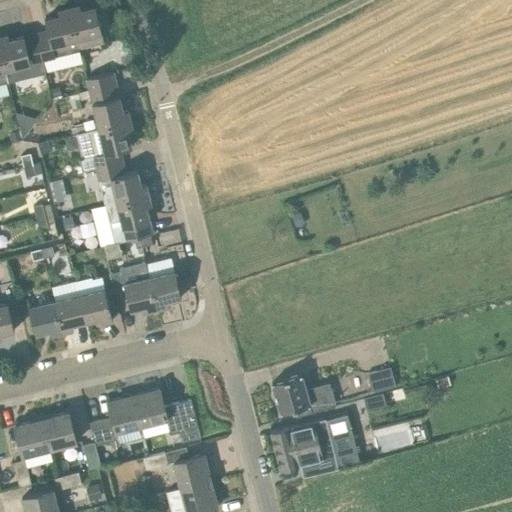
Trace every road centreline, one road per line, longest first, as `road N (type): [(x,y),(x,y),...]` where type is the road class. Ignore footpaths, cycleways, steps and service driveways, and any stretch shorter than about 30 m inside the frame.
road 1 (residential): [(218,338),(153,61)]
road 2 (residential): [(0,389),(218,338)]
road 3 (track): [(162,96),(363,0)]
road 4 (residential): [(269,511),(218,338)]
